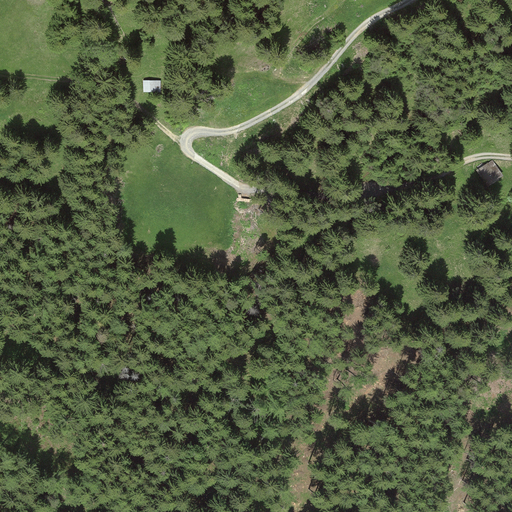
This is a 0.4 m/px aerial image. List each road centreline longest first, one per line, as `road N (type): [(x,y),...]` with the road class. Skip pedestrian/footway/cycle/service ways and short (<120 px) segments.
road 1 (track): [(511,156),(474,158),(431,177),(333,196),(245,188),(186,145)]
road 2 (track): [(186,145),(198,131),(241,127),(306,93),(348,41),(407,0)]
road 3 (track): [(186,145),(113,85),(0,70)]
